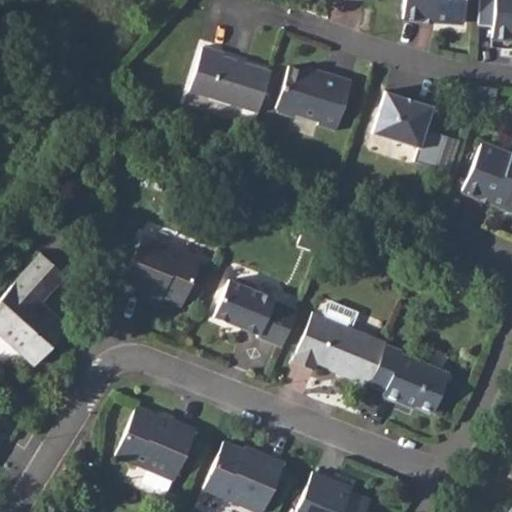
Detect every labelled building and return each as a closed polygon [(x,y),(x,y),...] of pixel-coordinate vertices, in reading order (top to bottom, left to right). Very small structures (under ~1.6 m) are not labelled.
[(403,0),(402,18),(420,19),(420,15),(434,16),(434,20),(462,22),(463,0),(403,0)] [(491,27),(491,37),(509,39),(509,35),(511,34),(511,0),(478,0),(477,26),(491,27)] [(188,90),(257,112),(270,70),(221,55),(222,52),(202,45),(188,90)] [(322,77),(287,66),(275,107),(277,112),(291,116),(295,115),(317,121),(317,124),(334,130),(350,80),(323,71),(322,77)] [(370,133),(418,148),(432,106),(383,90),(370,133)] [(511,148),(509,155),(479,143),(460,190),(477,196),(478,193),(492,198),(490,202),(511,211),(511,148)] [(478,193),(477,196),(490,202),(492,198),(478,193)] [(297,244),(320,251),(327,234),(303,225),(297,244)] [(107,269),(123,275),(137,243),(107,231),(107,269)] [(159,297),(180,306),(184,296),(196,301),(206,275),(195,271),(197,266),(200,258),(141,234),(137,243),(123,275),(120,285),(143,295),(145,291),(159,297)] [(63,275),(39,253),(0,296),(0,334),(33,365),(67,328),(39,302),(63,275)] [(197,266),(195,271),(206,275),(208,271),(197,266)] [(256,337),(280,347),(296,310),(256,291),(254,284),(239,278),(232,281),(227,279),(212,316),(257,335),(256,337)] [(159,297),(145,291),(143,295),(158,301),(159,297)] [(325,304),(320,315),(350,327),(356,312),(330,302),(325,304)] [(384,344),(385,342),(350,327),(320,315),(312,312),(291,361),(313,370),(315,363),(367,386),(368,385),(384,344)] [(384,344),(368,385),(383,391),(381,396),(402,405),(404,401),(413,405),(432,413),(448,374),(400,354),(401,352),(384,344)] [(159,414),(136,404),(114,455),(172,480),(193,433),(172,424),(157,418),(159,414)] [(173,421),(159,414),(157,418),(172,424),(173,421)] [(246,448),(223,438),(202,489),(256,511),(261,511),(281,466),(259,458),(245,451),(246,448)] [(261,454),(246,448),(245,451),(259,458),(261,454)] [(334,481),(311,471),(293,511),(363,511),(369,500),(348,491),(333,484),(334,481)] [(349,488),(334,481),(333,484),(348,491),(349,488)]
